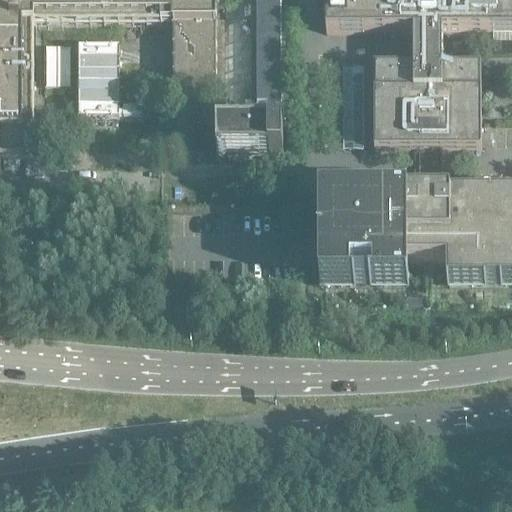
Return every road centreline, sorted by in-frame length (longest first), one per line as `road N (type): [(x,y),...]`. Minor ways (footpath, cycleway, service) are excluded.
road 1 (secondary): [(0,452),(511,401)]
road 2 (secondary): [(511,355),(410,370),(238,376),(0,359)]
